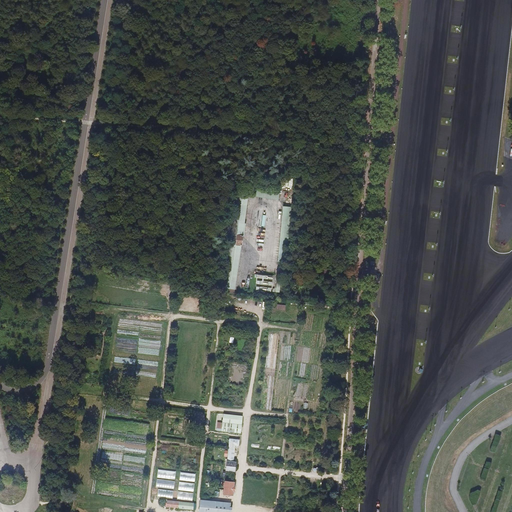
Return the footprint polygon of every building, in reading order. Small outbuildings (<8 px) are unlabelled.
[(250,194),(278,199),(280,189),(262,186),(262,188),(257,187),(250,191),(250,194)] [(223,292),(233,294),(248,193),(237,192),(223,292)] [(278,264),(286,265),(291,206),(283,205),(278,264)] [(224,415),(221,432),(240,435),(242,417),(224,415)] [(226,470),(234,471),(234,463),(232,463),(234,446),(238,446),(238,440),(229,439),(228,447),(226,470)] [(480,479),(486,479),(488,462),(483,461),(480,479)] [(218,495),(223,496),(223,494),(232,495),(232,492),(234,492),(234,487),(233,487),(233,483),(225,482),(224,490),(219,490),(218,495)] [(177,508),(192,510),(193,503),(167,501),(166,506),(177,508)] [(198,511),(229,511),(230,504),(200,501),(198,511)]
